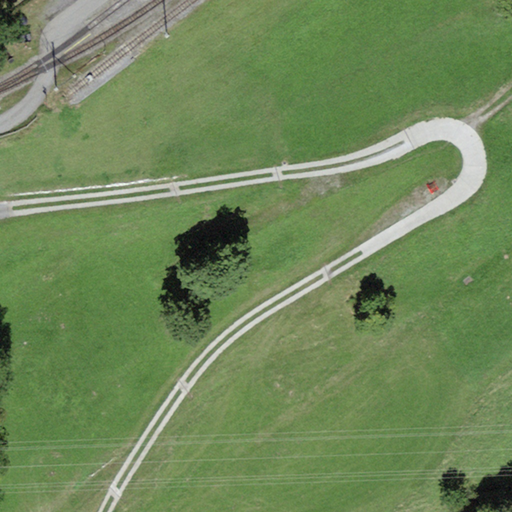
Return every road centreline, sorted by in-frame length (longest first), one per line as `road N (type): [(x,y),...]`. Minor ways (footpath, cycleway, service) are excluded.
road 1 (track): [(104,511),(166,409),(225,338),(459,192),(474,151),(467,139),(440,128),(330,166),(0,209)]
road 2 (track): [(0,125),(30,105),(57,32),(91,0)]
